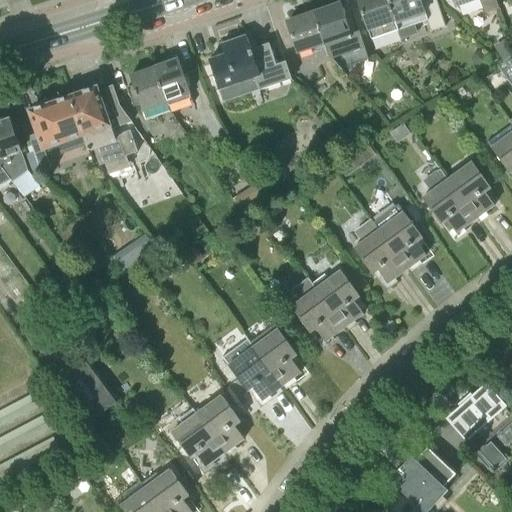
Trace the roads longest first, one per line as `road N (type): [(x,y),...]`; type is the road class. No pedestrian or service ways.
road 1 (residential): [(279,511),(369,399),(511,284)]
road 2 (primary): [(170,0),(0,52)]
